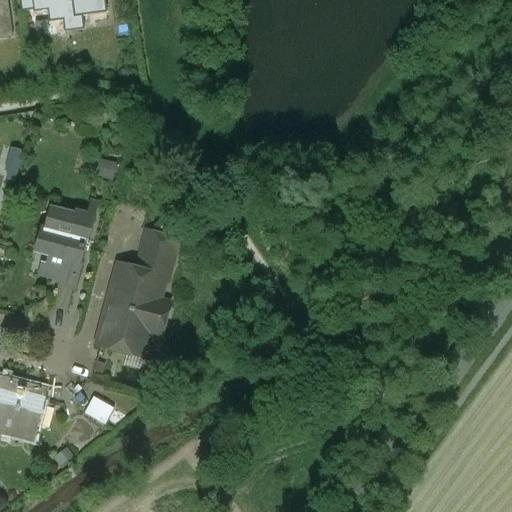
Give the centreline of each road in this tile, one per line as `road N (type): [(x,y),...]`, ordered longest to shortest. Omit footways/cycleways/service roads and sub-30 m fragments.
road 1 (unclassified): [(352,511),(511,291)]
road 2 (residential): [(0,324),(67,342),(58,372),(0,356)]
